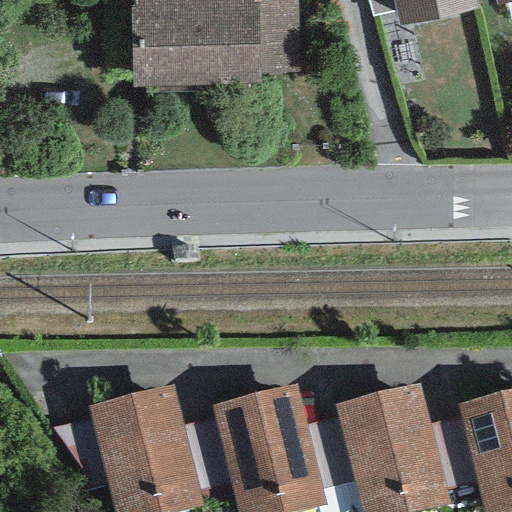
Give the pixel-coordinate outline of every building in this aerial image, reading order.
[(129,0),(132,87),(259,84),(259,74),(299,73),(297,0),(129,0)] [(478,9),(476,0),(392,0),(399,27),(478,9)] [(433,511),(451,507),(418,381),(334,403),(362,511),(433,511)] [(167,511),(200,503),(167,384),(86,406),(114,511),(167,511)] [(294,385),(211,406),(237,511),(297,511),(324,505),(294,385)] [(511,511),(511,391),(456,406),(484,511),(511,511)]
